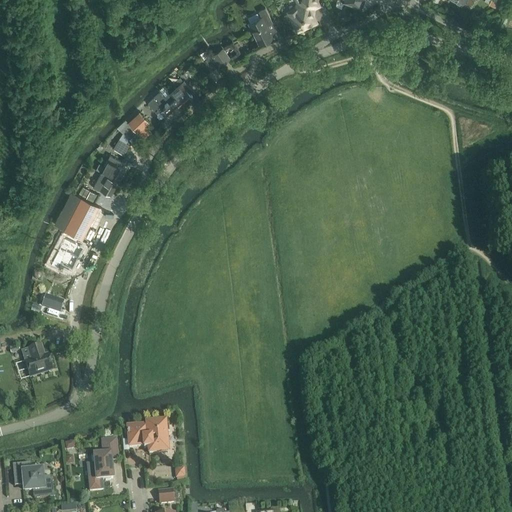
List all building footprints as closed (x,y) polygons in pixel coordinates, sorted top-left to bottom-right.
[(283,18),(285,22),(288,23),(293,20),(297,29),(314,21),(309,10),(318,5),(314,0),(297,0),(300,6),(289,12),(284,15),(283,18)] [(501,2),(496,0),(490,0),(489,4),(497,9),(501,2)] [(248,24),(259,44),(272,38),(266,26),(272,22),(265,8),(258,12),(261,17),(248,24)] [(216,53),(212,56),(220,66),(223,64),(229,60),(222,49),(216,53)] [(209,58),(205,51),(201,53),(205,60),(203,61),(211,72),(216,68),(209,58)] [(190,68),(186,72),(193,80),(197,76),(190,68)] [(192,97),(189,93),(192,90),(184,81),(169,94),(181,107),(192,97)] [(157,114),(162,108),(170,117),(181,107),(169,94),(165,98),(160,92),(153,98),(148,104),(157,114)] [(129,123),(137,132),(147,122),(139,113),(129,123)] [(119,138),(113,148),(124,155),(130,145),(119,138)] [(121,161),(110,155),(101,172),(101,173),(117,182),(124,169),(119,166),(121,161)] [(117,182),(101,173),(94,186),(110,195),(117,182)] [(83,188),(78,196),(92,203),(97,195),(83,188)] [(70,192),(54,224),(82,239),(98,207),(99,207),(92,203),(78,196),(70,192)] [(57,267),(60,262),(72,269),(84,247),(65,237),(51,263),(57,267)] [(46,297),(43,307),(61,313),(64,303),(46,297)] [(45,361),(40,347),(28,351),(31,362),(25,364),(30,379),(52,372),(48,360),(45,361)] [(168,450),(166,434),(169,434),(169,426),(165,426),(165,424),(146,426),(146,428),(127,430),(129,449),(143,448),(144,450),(148,450),(149,456),(158,455),(158,451),(168,450)] [(99,481),(104,480),(106,482),(110,481),(111,480),(113,480),(112,471),(112,470),(111,470),(111,465),(112,465),(112,464),(111,464),(111,461),(118,461),(116,441),(102,442),(102,449),(107,449),(108,456),(94,457),(95,465),(93,465),(92,467),(92,471),(94,473),(96,473),(96,477),(88,478),(90,492),(100,491),(99,481)] [(65,444),(66,451),(76,449),(74,442),(65,444)] [(43,481),(42,472),(30,473),(29,466),(30,465),(13,466),(15,488),(15,487),(21,486),(21,487),(21,486),(24,486),(25,493),(35,492),(36,499),(34,499),(34,500),(54,498),(52,479),(51,479),(51,480),(43,481)] [(160,505),(174,503),(173,492),(159,493),(160,505)]
